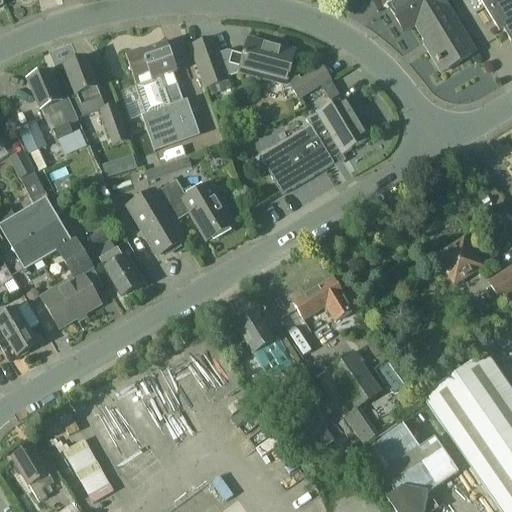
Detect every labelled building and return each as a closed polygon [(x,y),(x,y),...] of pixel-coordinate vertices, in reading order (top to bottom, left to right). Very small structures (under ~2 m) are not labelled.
[(442,0),(401,0),(389,8),(404,33),(416,27),(426,43),(424,44),(442,74),(475,54),(442,0)] [(511,43),(511,42),(511,0),(479,0),(499,33),(503,30),(511,43)] [(214,40),(191,48),(206,90),(228,82),(227,78),(239,74),(291,88),(299,100),(329,81),(322,69),(301,82),(295,72),(290,71),(295,53),(248,40),(244,57),(228,52),(219,55),(214,40)] [(126,59),(146,116),(142,118),(154,153),(155,153),(154,149),(195,135),(194,134),(190,136),(179,106),(184,104),(173,75),(177,74),(167,45),(126,59)] [(85,119),(101,113),(100,111),(105,110),(97,89),(98,89),(86,59),(77,63),(74,61),(67,64),(67,67),(64,68),(75,97),(77,97),(85,119)] [(67,124),(62,113),(64,112),(60,103),(61,102),(48,73),(43,75),(40,74),(34,76),(33,80),(28,82),(41,111),(42,111),(46,120),(50,118),(55,129),(52,130),(57,141),(72,135),(67,124)] [(339,96),(331,81),(321,87),(330,102),(339,96)] [(369,139),(344,99),(317,115),(341,155),(369,139)] [(115,106),(105,110),(100,111),(101,113),(113,148),(128,143),(115,106)] [(334,166),(331,161),(341,155),(317,115),(306,122),(311,129),(260,160),(266,169),(282,197),(334,166)] [(46,148),(35,125),(19,132),(30,156),(46,148)] [(22,182),(37,174),(26,152),(11,160),(22,182)] [(145,174),(148,184),(191,169),(187,160),(145,174)] [(177,184),(164,191),(181,218),(188,213),(206,243),(234,226),(210,186),(187,200),(177,184)] [(181,218),(164,191),(157,195),(155,192),(127,208),(157,258),(184,241),(173,222),(181,218)] [(82,276),(83,277),(93,271),(74,242),(71,244),(55,217),(70,208),(62,196),(48,205),(45,200),(0,226),(0,231),(24,273),(62,251),(78,278),(82,276)] [(111,240),(109,241),(103,231),(89,240),(95,250),(101,261),(106,270),(105,271),(121,298),(140,287),(124,259),(122,260),(117,251),(118,250),(111,240)] [(464,241),(437,259),(454,287),(482,269),(464,241)] [(511,268),(488,283),(501,304),(511,296),(511,268)] [(82,276),(78,278),(41,300),(59,331),(101,307),(83,277),(82,276)] [(332,281),(293,305),(303,322),(326,309),(335,324),(352,313),(332,281)] [(16,312),(6,318),(0,321),(0,328),(17,358),(20,356),(22,358),(28,354),(28,351),(38,346),(23,320),(22,321),(16,312)] [(236,323),(237,325),(234,327),(252,356),(253,356),(259,367),(281,354),(284,358),(293,353),(273,321),(264,326),(256,313),(247,319),(245,317),(236,323)] [(353,354),(316,380),(355,436),(367,428),(355,411),(381,394),(353,354)] [(511,511),(511,395),(485,357),(422,400),(500,511),(511,511)] [(282,432),(305,465),(333,445),(310,413),(282,432)] [(393,511),(423,511),(427,496),(458,475),(434,440),(419,450),(402,425),(356,457),(373,482),(381,477),(394,495),(386,500),(393,511)] [(33,448),(12,461),(29,488),(29,487),(35,496),(39,504),(47,500),(43,492),(54,485),(49,476),(49,475),(33,448)]
